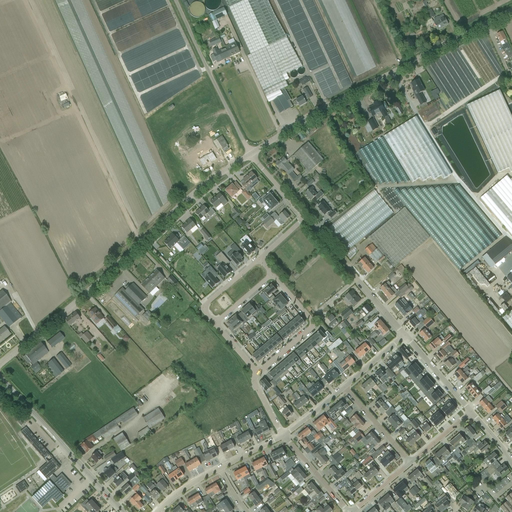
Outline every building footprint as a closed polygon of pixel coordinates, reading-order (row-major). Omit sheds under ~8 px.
[(289,79),(286,73),(302,66),(267,0),(225,0),(229,8),(250,54),(247,56),(269,103),(272,101),(280,114),(289,109),(289,110),(291,109),(290,108),(293,107),(290,101),(291,100),(284,89),(288,87),(285,81),(289,79)] [(419,6),(421,13),(427,12),(426,8),(429,7),(428,3),(419,6)] [(213,13),(216,20),(227,15),(224,8),(213,13)] [(220,28),(216,20),(213,13),(209,15),(211,20),(215,30),(220,28)] [(431,19),(424,23),(427,28),(434,24),(438,30),(442,27),(448,24),(446,20),(444,16),(443,15),(440,16),(438,17),(434,19),(435,21),(433,22),(431,19)] [(502,32),(496,35),(507,56),(509,59),(511,57),(511,52),(505,39),(506,39),(504,37),(502,32)] [(207,49),(212,47),(221,43),(219,37),(205,44),(207,49)] [(226,49),(227,51),(230,57),(240,52),(235,42),(225,47),(226,49)] [(223,49),(218,52),(222,61),(230,57),(227,51),(226,49),(223,50),(223,49)] [(302,79),(299,81),(302,85),(304,84),(305,84),(308,82),(305,77),(301,79),(302,79)] [(418,80),(411,84),(413,89),(412,90),(420,106),(426,103),(421,93),(424,91),(418,80)] [(298,105),(299,107),(306,103),(305,101),(308,99),(312,97),(307,88),(303,90),(306,95),(303,97),(300,98),(296,100),(296,101),(294,102),(293,103),(294,105),(296,106),(298,105)] [(0,141),(4,150),(38,135),(40,131),(40,126),(37,127),(36,125),(33,133),(34,116),(31,116),(28,110),(28,104),(23,104),(21,100),(22,98),(20,98),(16,97),(20,95),(16,94),(14,94),(11,93),(10,101),(8,96),(5,96),(4,106),(3,106),(0,105),(0,141)] [(375,106),(368,109),(371,113),(372,117),(381,112),(384,118),(388,116),(383,107),(380,102),(380,103),(379,101),(374,103),(375,106)] [(373,119),(365,124),(369,133),(378,128),(373,119)] [(227,146),(220,136),(214,139),(222,152),(226,150),(225,147),(227,146)] [(294,155),(293,155),(309,173),(310,172),(323,160),(308,142),(294,154),(294,155)] [(205,154),(200,145),(190,151),(196,160),(205,154)] [(210,150),(206,153),(205,154),(211,163),(216,159),(212,153),(210,150)] [(296,184),(300,181),(303,179),(303,178),(309,173),(306,169),(304,171),(305,172),(301,176),(300,175),(297,177),(292,172),(294,170),(284,158),(279,162),(278,161),(276,163),(276,164),(276,165),(279,168),(281,167),(288,175),(289,175),(294,180),(293,181),(296,184)] [(243,181),(240,183),(242,185),(246,189),(245,190),(248,192),(251,189),(249,187),(252,185),(251,184),(257,179),(252,172),(243,180),(243,181)] [(312,179),(306,184),(308,187),(314,182),(312,179)] [(225,191),(231,198),(238,192),(238,191),(241,189),(236,183),(231,187),(231,186),(225,191)] [(398,191),(459,272),(503,238),(462,185),(457,189),(454,186),(450,190),(448,187),(443,190),(441,187),(436,190),(434,187),(429,191),(427,188),(422,191),(420,188),(416,192),(413,188),(409,192),(407,189),(402,192),(400,190),(398,191)] [(483,198),(511,234),(511,199),(500,185),(483,198)] [(304,194),(311,201),(314,198),(317,201),(322,196),(320,193),(317,195),(313,190),(314,189),(312,187),(304,194)] [(245,190),(241,193),(248,200),(252,197),(248,192),(245,190)] [(359,252),(355,247),(395,214),(376,190),(328,230),(351,258),(359,252)] [(228,203),(220,193),(210,202),(216,209),(222,203),(224,205),(223,206),(224,206),(228,203)] [(267,206),(275,199),(273,196),(272,197),(270,194),(267,197),(265,194),(258,200),(262,205),(264,203),(267,206)] [(277,201),(275,199),(267,206),(269,209),(267,210),(269,213),(271,211),(278,204),(276,202),(277,201)] [(337,214),(334,210),(332,212),(331,211),(323,202),(317,207),(320,210),(319,210),(322,214),(322,213),(325,216),(327,214),(328,216),(331,219),(337,214)] [(204,206),(195,213),(200,220),(207,214),(210,218),(216,213),(211,208),(208,210),(204,206)] [(235,208),(232,211),(237,217),(240,214),(235,208)] [(394,267),(399,263),(429,238),(404,208),(369,238),(378,249),(369,256),(375,263),(384,255),(394,267)] [(283,223),(286,221),(290,217),(285,211),(276,219),(281,225),(282,225),(283,224),(283,223)] [(262,223),(269,217),(267,214),(260,220),(262,223)] [(269,217),(262,223),(267,228),(274,222),(270,216),(269,217)] [(187,233),(196,226),(190,219),(186,222),(187,223),(181,227),(187,233)] [(207,241),(208,242),(212,239),(204,229),(200,232),(204,237),(203,237),(207,241)] [(169,238),(164,243),(170,249),(177,243),(183,250),(191,244),(184,236),(179,241),(172,234),(169,237),(169,238)] [(244,245),(241,248),(243,251),(244,250),(249,256),(254,251),(251,248),(252,248),(250,245),(249,246),(248,244),(252,242),(246,235),(243,238),(246,242),(243,244),(244,245)] [(491,269),(506,256),(511,251),(511,246),(505,238),(504,238),(486,253),(486,254),(482,258),(491,269)] [(369,256),(377,248),(372,243),(364,250),(369,256)] [(235,253),(230,258),(237,266),(243,262),(241,260),(242,258),(237,252),(239,250),(234,244),(230,248),(235,253)] [(221,252),(215,257),(221,264),(216,268),(217,270),(224,278),(231,272),(226,266),(230,263),(221,252)] [(365,258),(362,260),(358,263),(363,269),(363,268),(366,266),(366,265),(369,263),(365,258)] [(465,276),(480,264),(477,261),(462,273),(465,276)] [(368,273),(372,270),(374,268),(369,263),(366,265),(366,266),(363,268),(368,273)] [(209,275),(204,279),(212,288),(219,282),(211,273),(212,272),(208,268),(205,270),(209,275)] [(390,280),(395,275),(394,273),(397,271),(396,269),(392,272),(393,273),(387,277),(390,280)] [(157,271),(142,285),(145,289),(149,293),(150,293),(153,296),(159,290),(156,287),(164,279),(160,274),(157,271)] [(167,281),(173,288),(178,283),(171,276),(167,281)] [(380,289),(385,294),(391,288),(389,285),(390,284),(388,282),(385,284),(384,285),(380,289)] [(114,296),(118,300),(135,318),(142,310),(138,306),(147,297),(137,287),(133,284),(129,288),(125,292),(122,288),(114,296)] [(398,290),(401,293),(410,286),(408,284),(406,286),(405,284),(398,290)] [(262,293),(269,301),(274,297),(272,294),(276,290),(271,285),(262,293)] [(403,292),(406,295),(413,289),(410,286),(403,292)] [(393,287),(391,288),(385,294),(389,299),(394,295),(394,294),(397,292),(393,287)] [(0,309),(10,302),(1,291),(0,291),(0,309)] [(353,306),(356,304),(360,300),(359,301),(354,296),(355,295),(352,291),(348,294),(345,297),(353,306)] [(192,304),(194,301),(187,293),(184,296),(192,304)] [(269,301),(275,308),(284,300),(280,296),(276,299),(274,297),(269,301)] [(400,301),(399,303),(395,306),(399,311),(408,304),(403,299),(400,301)] [(288,304),(284,300),(275,308),(278,312),(288,304)] [(0,311),(0,317),(5,324),(8,328),(21,317),(10,304),(0,311)] [(245,308),(253,317),(257,313),(250,304),(245,308)] [(410,307),(408,304),(399,311),(404,317),(408,313),(410,312),(409,312),(412,309),(410,307)] [(493,304),(490,306),(501,319),(504,316),(493,304)] [(366,316),(368,314),(372,311),(367,305),(363,308),(361,310),(358,313),(361,315),(364,313),(366,316)] [(88,314),(91,318),(96,324),(103,318),(99,312),(95,308),(88,314)] [(245,308),(241,312),(249,321),(253,317),(245,308)] [(345,320),(352,313),(348,309),(341,315),(345,320)] [(414,328),(418,325),(421,322),(419,319),(421,317),(422,318),(424,315),(420,311),(416,314),(417,316),(409,323),(414,328)] [(80,318),(79,316),(76,312),(66,320),(69,324),(70,326),(80,318)] [(146,313),(141,317),(147,323),(151,320),(154,317),(150,312),(148,314),(146,313)] [(239,329),(244,325),(236,316),(231,319),(239,329)] [(299,316),(295,320),(301,326),(305,323),(299,316)] [(109,317),(105,320),(112,330),(113,329),(114,328),(118,332),(121,330),(117,325),(116,326),(109,317)] [(154,317),(151,320),(160,329),(162,326),(154,317)] [(425,326),(431,320),(429,317),(422,323),(425,326)] [(366,325),(367,326),(370,329),(374,326),(378,331),(384,326),(380,320),(380,321),(377,318),(370,324),(369,323),(366,325)] [(229,322),(227,323),(233,329),(230,331),(234,335),(236,333),(235,332),(239,329),(231,319),(228,321),(229,322)] [(295,320),(291,323),(296,330),(301,326),(295,320)] [(331,329),(338,323),(335,320),(328,326),(331,329)] [(431,320),(425,326),(428,329),(434,323),(431,320)] [(291,323),(286,327),(292,334),(296,330),(291,323)] [(378,331),(379,332),(383,336),(389,331),(384,326),(378,331)] [(0,330),(0,341),(9,334),(4,327),(0,330)] [(286,327),(282,330),(288,337),(292,334),(286,327)] [(426,342),(430,339),(432,337),(425,329),(423,331),(419,334),(426,342)] [(282,330),(278,334),(284,341),(288,337),(282,330)] [(316,335),(323,343),(331,337),(327,332),(323,335),(320,331),(316,335)] [(83,335),(81,333),(78,335),(81,339),(81,338),(86,344),(93,339),(87,332),(83,335)] [(64,339),(62,337),(59,333),(47,342),(50,346),(51,348),(64,339)] [(449,335),(443,340),(446,344),(448,342),(452,338),(451,336),(452,335),(451,334),(450,335),(449,335)] [(277,335),(273,338),(279,345),(283,342),(277,335)] [(312,338),(317,345),(319,347),(323,343),(316,335),(312,338)] [(129,344),(133,341),(128,336),(124,340),(129,344)] [(273,338),(269,342),(274,349),(279,345),(273,338)] [(313,349),(317,345),(312,338),(308,342),(313,349)] [(433,351),(437,348),(439,346),(442,343),(438,338),(435,341),(434,341),(429,346),(433,351)] [(339,339),(334,343),(337,347),(342,342),(339,339)] [(269,342),(264,345),(270,352),(274,349),(269,342)] [(309,352),(313,349),(308,342),(303,345),(309,352)] [(446,344),(444,345),(441,348),(442,350),(437,355),(441,360),(447,355),(450,353),(446,349),(450,345),(448,342),(446,344)] [(48,353),(44,347),(41,343),(25,355),(22,357),(28,364),(30,362),(33,365),(48,353)] [(360,348),(365,354),(370,350),(365,343),(360,348)] [(264,345),(260,349),(266,356),(270,352),(264,345)] [(300,349),(305,355),(309,352),(303,345),(300,349)] [(355,363),(348,355),(351,353),(347,348),(344,350),(347,353),(345,355),(342,352),(341,353),(339,350),(337,348),(335,350),(337,352),(336,353),(338,356),(339,355),(340,355),(341,354),(343,357),(342,358),(344,361),(350,367),(355,363)] [(355,352),(357,355),(360,358),(365,354),(360,348),(355,352)] [(403,349),(400,352),(407,359),(409,357),(411,360),(416,356),(409,348),(405,351),(403,349)] [(260,349),(256,353),(262,359),(266,356),(260,349)] [(295,352),(302,361),(307,357),(305,355),(300,349),(295,352)] [(333,363),(342,374),(350,367),(344,361),(342,358),(343,357),(341,354),(340,355),(339,355),(338,356),(336,353),(337,352),(335,350),(334,351),(332,352),(335,355),(335,354),(339,358),(335,360),(333,363)] [(448,360),(444,364),(450,370),(454,367),(456,365),(457,367),(458,366),(462,363),(459,360),(458,362),(457,362),(455,359),(459,355),(455,351),(447,358),(449,360),(448,360)] [(398,352),(393,357),(400,365),(406,359),(400,352),(399,353),(398,352)] [(66,369),(71,365),(68,362),(61,353),(56,357),(66,369)] [(256,353),(252,356),(258,363),(262,359),(256,353)] [(290,357),(296,364),(300,360),(294,353),(290,357)] [(105,366),(108,364),(99,354),(97,356),(105,366)] [(290,357),(286,360),(291,367),(296,364),(290,357)] [(388,362),(387,363),(394,370),(400,365),(393,357),(387,361),(388,362)] [(53,359),(45,365),(55,378),(63,371),(53,359)] [(287,371),(291,367),(286,360),(281,364),(287,371)] [(462,363),(458,366),(460,369),(467,364),(464,361),(462,363)] [(35,374),(41,369),(36,363),(30,368),(33,372),(34,372),(35,374)] [(342,374),(333,363),(330,365),(333,368),(328,373),(334,380),(342,374)] [(287,371),(281,364),(277,368),(285,376),(289,373),(287,371)] [(410,365),(405,369),(412,376),(418,370),(418,369),(419,369),(416,366),(415,366),(414,365),(411,368),(410,365)] [(321,380),(325,385),(328,383),(329,385),(334,380),(328,373),(327,371),(328,370),(325,367),(324,368),(322,369),(325,372),(324,373),(327,375),(323,378),(324,378),(321,380)] [(285,376),(277,368),(273,371),(279,378),(280,380),(285,376)] [(388,368),(385,372),(391,379),(395,375),(388,368)] [(454,375),(458,379),(467,371),(465,368),(462,372),(460,370),(454,375)] [(418,370),(412,376),(418,383),(422,379),(420,377),(423,374),(422,373),(422,372),(420,369),(419,370),(418,370)] [(471,376),(469,378),(471,380),(478,374),(480,372),(477,369),(475,370),(474,370),(470,374),(471,376)] [(388,388),(384,384),(386,382),(385,381),(382,377),(385,375),(384,374),(381,370),(375,375),(378,379),(379,380),(380,380),(383,384),(381,385),(386,391),(388,388)] [(275,382),(279,378),(273,371),(269,375),(275,382)] [(467,371),(458,379),(462,384),(466,381),(468,379),(466,376),(470,373),(467,371)] [(370,379),(366,383),(371,389),(376,385),(370,379)] [(422,379),(418,383),(424,389),(431,383),(430,383),(431,382),(428,379),(428,380),(427,379),(424,381),(422,379)] [(268,384),(265,380),(259,384),(266,392),(269,389),(270,391),(272,389),(275,387),(271,382),(268,384)] [(311,384),(318,393),(323,389),(322,388),(325,385),(321,380),(318,383),(315,385),(313,383),(311,384)] [(309,383),(306,385),(308,387),(307,388),(309,390),(308,391),(310,394),(313,398),(318,393),(311,384),(309,383)] [(366,393),(371,389),(366,383),(361,387),(366,393)] [(431,383),(424,389),(430,396),(434,393),(432,390),(435,388),(434,387),(435,386),(432,383),(431,384),(431,383)] [(466,388),(470,394),(476,389),(471,384),(470,385),(466,388)] [(302,385),(300,387),(303,390),(304,392),(305,392),(306,394),(308,396),(310,394),(308,391),(302,385)] [(491,389),(489,386),(483,391),(485,395),(487,393),(491,389)] [(272,389),(276,393),(275,394),(277,397),(280,395),(281,394),(279,391),(275,387),(272,389)] [(487,393),(489,395),(489,396),(495,390),(493,387),(491,389),(487,393)] [(431,408),(435,405),(421,388),(414,394),(422,404),(420,405),(424,410),(429,406),(431,408)] [(481,394),(476,389),(470,394),(475,399),(479,396),(481,394)] [(434,393),(430,396),(436,403),(443,397),(443,396),(444,396),(441,393),(440,393),(439,392),(436,395),(434,393)] [(296,393),(294,394),(303,406),(308,402),(304,396),(301,399),(296,393)] [(298,410),(303,406),(294,394),(292,396),(297,402),(293,404),(295,406),(298,410)] [(286,403),(280,395),(277,397),(277,398),(283,406),(286,403)] [(381,395),(378,397),(375,400),(377,403),(374,405),(378,410),(385,404),(389,401),(388,399),(386,400),(384,397),(383,397),(381,395)] [(483,409),(489,404),(492,401),(488,396),(479,404),(483,409)] [(339,411),(341,413),(345,409),(346,409),(349,407),(347,404),(345,406),(341,401),(335,406),(339,411)] [(450,401),(446,405),(452,412),(457,408),(450,401)] [(498,410),(504,405),(501,401),(495,406),(498,410)] [(385,404),(378,410),(382,415),(385,413),(387,416),(394,409),(391,406),(388,409),(385,404)] [(488,414),(492,411),(494,409),(489,404),(483,409),(488,414)] [(387,420),(391,425),(398,419),(403,415),(399,411),(402,408),(399,405),(394,409),(387,416),(390,418),(387,420)] [(446,405),(442,409),(448,416),(452,412),(446,405)] [(504,405),(498,410),(501,413),(507,408),(504,405)] [(292,415),(289,411),(285,406),(283,408),(285,411),(281,414),(283,417),(285,416),(287,419),(292,415)] [(331,417),(333,420),(336,417),(334,415),(339,411),(335,406),(326,414),(329,417),(330,418),(331,417)] [(121,425),(120,423),(122,422),(124,425),(138,415),(133,408),(83,441),(84,443),(81,446),(87,453),(91,449),(93,448),(89,443),(93,441),(94,443),(97,440),(97,439),(102,436),(104,439),(120,429),(118,427),(121,425)] [(165,419),(158,408),(143,418),(148,426),(150,429),(165,419)] [(438,413),(434,417),(440,424),(445,420),(438,413)] [(492,419),(497,424),(502,419),(498,414),(492,419)] [(349,421),(354,426),(360,420),(356,415),(352,419),(349,421)] [(248,416),(244,417),(251,431),(254,429),(253,427),(249,419),(248,416)] [(323,416),(318,420),(324,427),(327,425),(329,423),(332,428),(330,429),(332,431),(334,430),(337,428),(335,425),(333,422),(330,418),(327,420),(326,420),(323,416)] [(344,417),(340,420),(340,421),(344,426),(345,425),(347,427),(350,424),(344,417)] [(398,419),(391,425),(396,430),(399,427),(401,425),(402,424),(404,422),(400,417),(398,419)] [(434,417),(430,421),(436,428),(440,424),(434,417)] [(505,417),(502,419),(497,424),(501,430),(505,426),(509,423),(505,417)] [(261,428),(263,433),(264,434),(267,432),(266,431),(269,430),(267,425),(266,425),(263,419),(260,421),(261,422),(258,424),(259,425),(261,428)] [(402,424),(401,425),(404,428),(409,423),(410,422),(408,419),(404,422),(402,424)] [(412,421),(418,428),(420,425),(415,419),(412,421)] [(319,431),(324,427),(318,420),(313,424),(316,428),(317,428),(319,431)] [(360,420),(354,426),(356,428),(353,431),(356,435),(349,441),(348,442),(350,445),(356,440),(362,435),(358,430),(365,425),(360,420)] [(421,428),(426,433),(431,429),(427,424),(428,423),(426,420),(422,423),(424,426),(421,428)] [(418,428),(412,421),(410,422),(409,423),(415,430),(418,428)] [(257,436),(263,433),(261,428),(259,425),(255,427),(256,429),(254,430),(255,431),(257,436)] [(473,446),(475,445),(474,445),(476,443),(472,439),(477,436),(475,434),(469,426),(464,431),(470,439),(468,440),(473,446)] [(140,438),(151,431),(149,429),(148,427),(137,434),(140,438)] [(24,429),(20,432),(24,436),(39,454),(44,460),(45,459),(49,456),(49,455),(29,432),(27,429),(25,428),(24,429)] [(311,433),(311,432),(308,428),(303,432),(306,437),(310,443),(315,439),(319,444),(322,441),(317,434),(314,437),(311,433)] [(411,437),(415,442),(420,438),(416,433),(413,430),(411,432),(408,434),(411,437)] [(240,432),(232,436),(234,440),(237,445),(239,443),(240,445),(246,442),(243,435),(242,436),(240,432)] [(243,435),(246,442),(252,439),(249,434),(248,432),(243,435)] [(304,440),(303,439),(306,437),(303,432),(297,436),(305,446),(308,443),(305,439),(304,440)] [(320,432),(317,434),(322,441),(326,439),(320,432)] [(121,451),(130,445),(122,433),(113,439),(121,451)] [(369,443),(376,438),(371,433),(368,436),(367,436),(367,437),(365,439),(369,443)] [(361,441),(364,438),(362,435),(356,440),(358,443),(361,441)] [(454,439),(460,446),(465,441),(459,435),(454,439)] [(217,447),(213,440),(211,436),(209,438),(214,448),(217,447)] [(415,442),(411,437),(408,439),(405,436),(403,438),(406,441),(406,442),(410,447),(415,442)] [(369,443),(371,446),(369,448),(370,450),(367,453),(368,455),(366,457),(367,458),(369,457),(375,452),(372,449),(376,446),(380,443),(376,438),(369,443)] [(453,453),(458,459),(459,460),(462,458),(459,454),(461,452),(457,448),(460,446),(454,439),(449,443),(453,447),(450,450),(453,453)] [(464,451),(466,453),(466,452),(469,450),(473,446),(468,440),(466,443),(469,447),(464,451)] [(231,441),(226,444),(229,450),(235,448),(233,443),(231,441)] [(320,451),(315,455),(317,458),(319,460),(329,452),(330,450),(326,446),(322,442),(316,447),(320,451)] [(473,446),(469,450),(466,452),(468,455),(473,451),(475,453),(479,450),(482,453),(489,447),(484,442),(477,447),(476,447),(475,445),(473,446)] [(315,448),(310,443),(306,446),(308,448),(304,451),(307,454),(310,452),(315,448)] [(185,451),(183,452),(185,455),(187,455),(188,454),(186,450),(192,447),(197,457),(200,456),(196,450),(194,444),(184,450),(185,451)] [(223,453),(229,450),(226,444),(220,447),(221,449),(223,453)] [(337,453),(332,457),(335,460),(340,456),(347,450),(345,447),(338,453),(337,453)] [(458,459),(453,453),(450,455),(444,447),(439,452),(445,458),(447,461),(452,457),(455,461),(456,461),(458,459)] [(205,449),(206,450),(204,451),(206,454),(203,456),(206,462),(212,459),(207,450),(206,448),(205,449)] [(207,450),(212,459),(218,456),(214,450),(212,448),(207,450)] [(280,459),(281,462),(280,462),(281,466),(283,465),(285,465),(283,461),(284,460),(283,457),(286,456),(282,448),(276,451),(280,459)] [(96,464),(100,460),(102,459),(99,456),(102,453),(99,450),(97,453),(91,458),(96,464)] [(380,452),(378,450),(375,452),(369,457),(373,461),(381,454),(380,452)] [(280,459),(276,451),(270,455),(272,459),(274,462),(277,460),(279,463),(280,462),(281,462),(280,459)] [(382,455),(385,458),(389,464),(395,459),(390,454),(388,451),(385,453),(382,455)] [(113,452),(104,458),(106,462),(111,459),(116,456),(113,452)] [(116,456),(111,459),(114,464),(122,460),(125,458),(122,452),(117,455),(116,456)] [(323,466),(327,462),(328,461),(330,459),(329,457),(331,455),(329,452),(319,460),(323,466)] [(447,461),(445,458),(439,452),(434,456),(441,464),(438,466),(440,468),(443,471),(445,473),(447,472),(445,470),(446,469),(442,465),(447,461)] [(491,464),(499,458),(494,453),(487,459),(487,458),(486,459),(483,461),(488,468),(482,473),(484,475),(485,474),(485,475),(493,468),(491,465),(492,465),(491,464)] [(332,468),(328,471),(332,476),(341,469),(342,468),(339,465),(338,464),(343,459),(342,458),(340,456),(335,460),(337,464),(336,465),(333,467),(332,468)] [(369,457),(367,458),(367,459),(361,463),(365,467),(373,461),(369,457)] [(380,463),(381,464),(384,468),(389,464),(385,458),(382,460),(380,457),(377,459),(380,462),(380,463)] [(197,458),(191,462),(195,469),(201,465),(197,458)] [(264,458),(258,461),(262,468),(268,465),(266,462),(264,458)] [(57,464),(52,459),(49,462),(39,471),(47,479),(60,467),(57,464)] [(426,467),(429,471),(431,473),(436,469),(437,469),(438,468),(439,470),(440,468),(438,466),(437,464),(435,466),(429,460),(425,464),(427,466),(426,467)] [(256,471),(262,468),(258,461),(252,464),(254,468),(256,471)] [(284,469),(287,472),(292,468),(291,468),(295,464),(293,461),(288,465),(286,467),(286,468),(284,469)] [(185,465),(187,468),(189,472),(195,469),(191,462),(185,465)] [(159,464),(157,465),(163,474),(166,473),(162,466),(160,466),(159,464)] [(168,467),(170,470),(168,472),(170,475),(168,477),(170,479),(173,483),(178,479),(171,469),(173,468),(171,465),(169,466),(168,467)] [(272,478),(276,476),(271,465),(267,467),(272,478)] [(369,472),(373,477),(378,473),(375,469),(374,467),(373,467),(371,465),(369,466),(371,469),(369,472)] [(494,472),(498,478),(501,476),(504,473),(508,470),(504,465),(497,470),(496,470),(495,471),(493,468),(485,475),(487,477),(494,472)] [(171,469),(178,479),(184,476),(181,471),(179,469),(178,470),(175,466),(173,468),(171,469)] [(245,467),(240,470),(243,478),(245,480),(246,480),(251,477),(249,475),(245,467)] [(109,478),(113,475),(115,473),(117,471),(115,468),(113,471),(110,468),(108,470),(107,469),(105,469),(103,471),(104,472),(109,478)] [(276,486),(277,486),(288,477),(292,482),(303,473),(298,468),(294,471),(292,468),(287,472),(274,483),(275,484),(276,486)] [(350,470),(345,474),(348,477),(351,474),(354,471),(355,470),(353,468),(350,470)] [(343,472),(341,469),(332,476),(337,482),(342,477),(344,475),(342,473),(343,472)] [(242,482),(243,481),(245,480),(243,478),(240,470),(234,473),(237,481),(240,479),(242,482)] [(417,470),(412,474),(417,479),(419,477),(422,479),(424,477),(421,475),(421,474),(417,470)] [(356,474),(354,471),(351,474),(353,477),(354,476),(358,480),(360,478),(356,474)] [(363,476),(365,478),(368,481),(373,477),(369,472),(366,474),(363,471),(361,473),(364,476),(363,476)] [(135,472),(132,474),(127,478),(129,481),(135,477),(136,477),(138,475),(135,472)] [(307,478),(303,473),(292,482),(296,487),(293,489),(290,492),(292,495),(295,492),(301,487),(299,485),(303,481),(307,478)] [(41,488),(32,497),(42,508),(51,500),(55,504),(64,496),(63,495),(65,493),(63,492),(70,484),(61,474),(56,479),(53,476),(48,480),(49,481),(41,488)] [(407,478),(411,482),(411,483),(412,483),(414,485),(416,484),(414,481),(417,479),(412,474),(407,478)] [(160,489),(162,492),(168,487),(163,481),(164,479),(161,475),(156,478),(159,482),(156,485),(153,480),(151,482),(159,491),(160,489)] [(116,479),(113,482),(118,487),(121,484),(123,482),(121,479),(119,478),(120,477),(119,476),(116,479)] [(131,489),(140,481),(136,477),(135,477),(129,481),(131,483),(128,485),(121,491),(125,495),(132,489),(131,489)] [(434,485),(427,477),(424,479),(431,487),(432,488),(435,486),(434,485)] [(505,478),(492,489),(496,494),(510,483),(505,478)] [(258,485),(255,487),(258,491),(261,488),(265,486),(266,485),(269,483),(266,479),(258,485)] [(342,482),(339,484),(341,487),(342,487),(343,488),(344,487),(347,490),(348,491),(351,495),(352,495),(356,491),(352,486),(348,481),(346,479),(344,480),(343,481),(342,482)] [(362,487),(358,483),(357,481),(357,482),(354,479),(352,481),(355,483),(352,486),(356,491),(362,487)] [(16,487),(15,487),(15,488),(17,490),(17,491),(19,494),(28,488),(26,485),(24,482),(16,487)] [(159,494),(157,492),(159,491),(151,482),(150,482),(146,486),(152,492),(150,495),(154,499),(159,494)] [(407,487),(406,486),(403,482),(398,486),(404,494),(407,491),(409,490),(407,487)] [(308,495),(316,488),(311,483),(306,487),(307,487),(304,490),(308,494),(308,495)] [(449,483),(442,488),(450,497),(456,492),(449,483)] [(215,495),(218,493),(221,491),(216,484),(210,487),(215,495)] [(401,498),(405,495),(404,494),(398,486),(393,491),(400,499),(398,501),(404,508),(407,506),(401,498)] [(412,489),(417,494),(420,491),(416,486),(412,489)] [(210,498),(212,497),(215,495),(210,487),(205,490),(208,495),(210,498)] [(436,490),(440,496),(444,492),(440,487),(436,490)] [(304,506),(307,509),(317,500),(315,498),(320,493),(316,488),(308,495),(308,494),(306,497),(309,501),(304,506)] [(511,511),(511,488),(511,490),(511,491),(511,493),(505,499),(508,502),(500,509),(502,511),(511,511)] [(258,497),(254,492),(248,497),(252,502),(258,497)] [(139,502),(142,500),(137,494),(133,498),(129,502),(134,507),(135,506),(139,502)] [(207,501),(204,497),(201,499),(198,494),(193,497),(198,505),(200,504),(203,502),(208,510),(210,507),(207,501)] [(383,499),(389,506),(392,504),(394,502),(392,500),(392,499),(391,498),(388,494),(383,499)] [(442,500),(439,502),(446,510),(448,507),(448,506),(449,505),(446,501),(449,499),(445,495),(444,494),(440,497),(442,500)] [(468,511),(471,507),(474,503),(467,498),(464,496),(462,499),(459,503),(464,506),(463,508),(468,511)] [(192,509),(195,507),(198,505),(193,497),(187,501),(190,505),(192,509)] [(256,507),(260,504),(262,502),(258,497),(252,502),(256,507)] [(420,507),(427,501),(424,498),(417,504),(420,507)] [(378,503),(381,507),(382,508),(384,510),(385,511),(386,511),(390,507),(389,506),(383,499),(378,503)] [(86,511),(88,511),(89,511),(96,505),(92,500),(91,500),(89,502),(87,500),(83,503),(81,505),(83,508),(86,511)] [(220,511),(223,509),(229,505),(226,500),(222,503),(220,504),(218,505),(219,507),(217,508),(220,511)] [(401,511),(406,511),(397,501),(394,504),(401,511)] [(139,502),(135,506),(139,510),(146,504),(144,502),(141,504),(139,502)] [(434,509),(433,509),(435,511),(437,509),(440,511),(442,511),(446,510),(439,502),(436,504),(435,502),(430,505),(434,509)] [(323,510),(324,511),(331,511),(333,511),(328,506),(325,503),(323,505),(326,508),(323,510)] [(427,510),(424,511),(431,511),(433,509),(434,509),(430,505),(429,503),(425,507),(427,510)]
